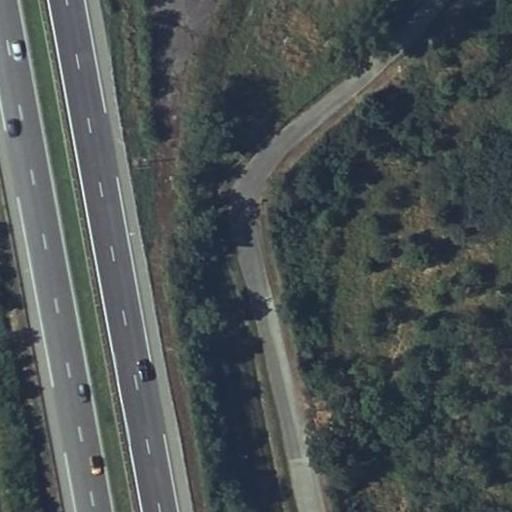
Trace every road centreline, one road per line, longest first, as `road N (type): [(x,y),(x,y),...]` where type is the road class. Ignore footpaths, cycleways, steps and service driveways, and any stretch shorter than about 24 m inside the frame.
road 1 (unclassified): [(308,511),(242,193),(252,172),(437,0)]
road 2 (motorway): [(159,511),(65,0)]
road 3 (motorway): [(0,8),(92,511)]
